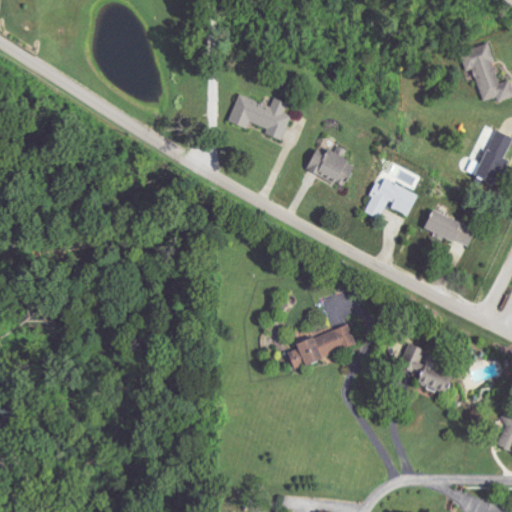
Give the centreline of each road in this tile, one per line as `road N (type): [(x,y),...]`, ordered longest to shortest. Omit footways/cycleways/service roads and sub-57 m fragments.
road 1 (residential): [(511,331),(433,300),(0,41)]
road 2 (residential): [(365,511),(395,484),(511,480)]
